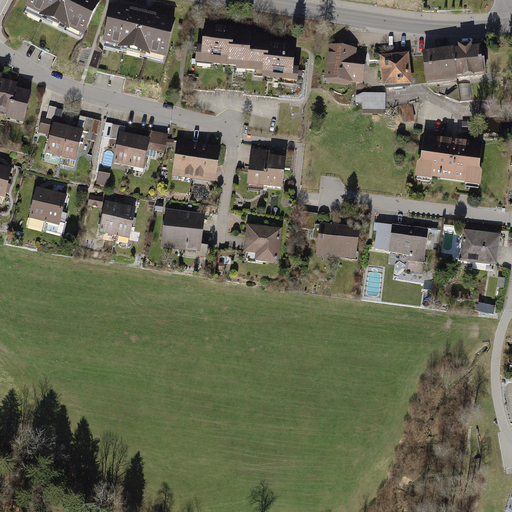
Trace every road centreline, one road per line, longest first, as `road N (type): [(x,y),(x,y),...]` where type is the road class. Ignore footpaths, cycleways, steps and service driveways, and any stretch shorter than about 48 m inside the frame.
road 1 (tertiary): [(246,0),(438,28),(505,26)]
road 2 (residential): [(229,125),(80,89),(0,49)]
road 3 (residential): [(511,218),(330,196)]
road 4 (residential): [(511,452),(495,378),(511,307)]
